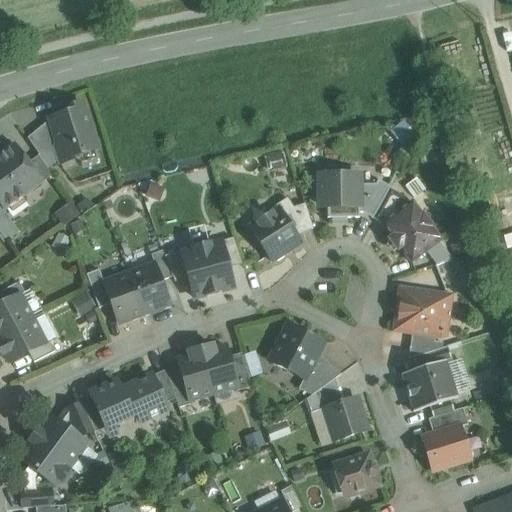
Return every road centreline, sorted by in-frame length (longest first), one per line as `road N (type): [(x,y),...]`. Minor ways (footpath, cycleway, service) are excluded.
road 1 (tertiary): [(0,90),(128,49),(404,0)]
road 2 (residential): [(0,414),(159,334),(302,297)]
road 3 (residential): [(365,350),(382,305),(383,274),(368,259),(339,258),(302,297)]
road 4 (residential): [(365,350),(415,503)]
